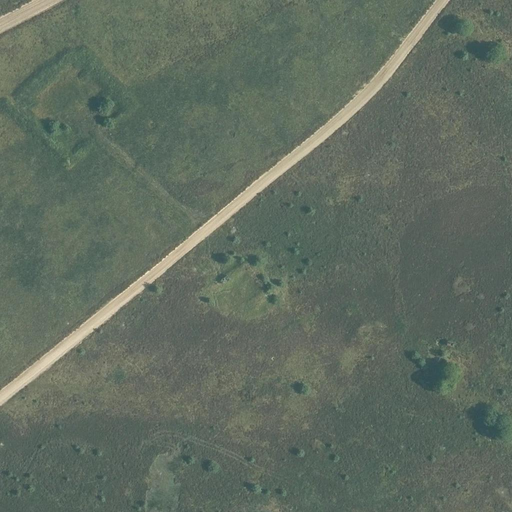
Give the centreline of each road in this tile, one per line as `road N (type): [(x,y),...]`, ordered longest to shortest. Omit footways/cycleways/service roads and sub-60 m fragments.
road 1 (track): [(444,0),(365,94),(0,396)]
road 2 (track): [(205,231),(101,139),(95,117),(108,109)]
